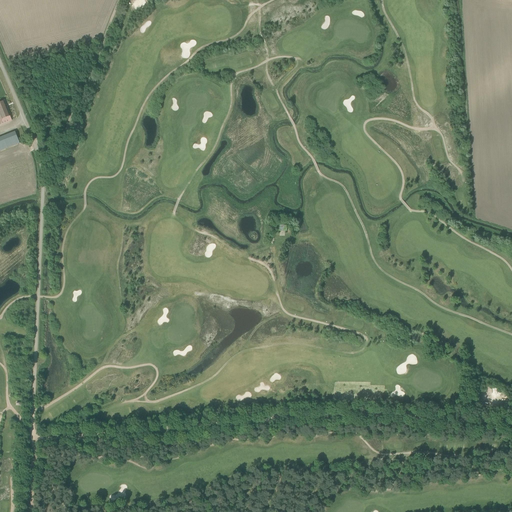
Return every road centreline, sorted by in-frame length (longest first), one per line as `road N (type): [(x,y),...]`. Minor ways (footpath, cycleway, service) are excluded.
road 1 (track): [(511,421),(339,411),(31,436)]
road 2 (unclassified): [(29,511),(42,165),(0,63)]
road 3 (track): [(42,165),(62,145),(121,0)]
